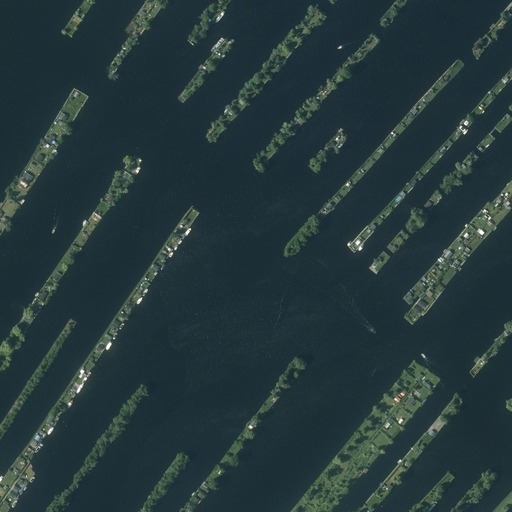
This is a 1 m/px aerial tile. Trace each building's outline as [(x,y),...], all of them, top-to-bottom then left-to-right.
[(61,113),(58,117),(59,118),(58,119),(60,119),(60,118),(65,121),(67,117),(61,113)] [(122,173),(120,176),(128,181),(131,176),(124,171),(123,173),(122,173)] [(22,181),(19,186),(24,189),(27,184),(22,181)] [(109,195),(105,201),(110,205),(110,204),(111,205),(113,202),(112,201),(114,199),(109,195)] [(504,202),(502,205),(508,210),(511,208),(504,202)] [(72,248),(68,254),(73,257),(77,251),(75,250),(76,249),(74,248),(73,248),(72,248)] [(449,250),(444,256),(447,259),(452,253),(449,250)] [(26,314),(23,319),(30,324),(33,319),(26,314)] [(424,381),(422,384),(429,389),(431,386),(424,381)] [(461,502),(458,506),(462,510),(466,506),(461,502)]
